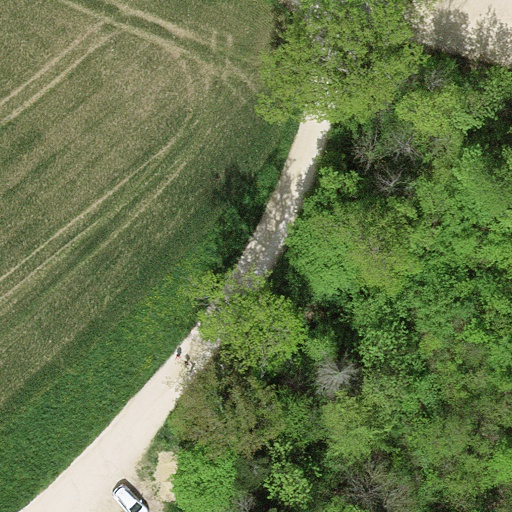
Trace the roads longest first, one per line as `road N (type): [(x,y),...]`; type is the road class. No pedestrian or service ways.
road 1 (track): [(355,7),(279,235),(176,394),(63,511)]
road 2 (track): [(511,44),(355,7)]
